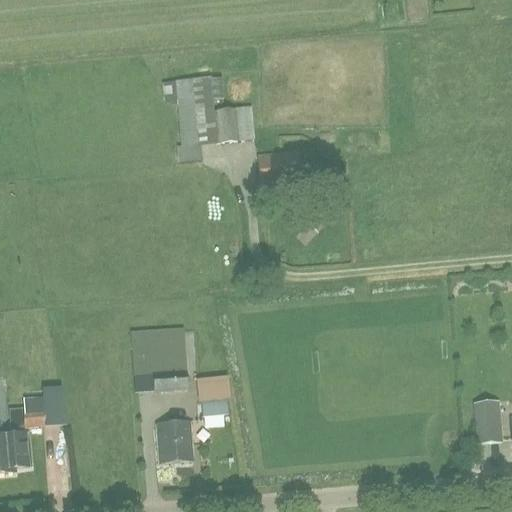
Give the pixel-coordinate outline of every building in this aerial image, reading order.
[(201,163),(197,111),(213,109),(213,101),(214,101),(212,80),(194,81),(175,83),(181,149),(177,149),(178,166),(201,163)] [(216,146),(253,143),(250,110),(213,113),(216,146)] [(260,192),(298,189),(295,155),(257,158),(260,192)] [(135,371),(151,369),(153,395),(188,393),(184,333),(141,335),(142,350),(134,350),(135,371)] [(200,404),(230,403),(229,380),(199,381),(200,404)] [(24,402),(24,413),(9,414),(10,430),(24,430),(24,431),(44,430),(43,412),(42,412),(41,401),(24,402)] [(477,447),(501,445),(498,404),(473,406),(477,447)] [(230,405),(205,405),(205,420),(230,420),(230,405)] [(158,466),(192,464),(190,424),(155,426),(158,466)] [(26,436),(0,438),(0,476),(13,475),(13,471),(29,470),(26,436)]
